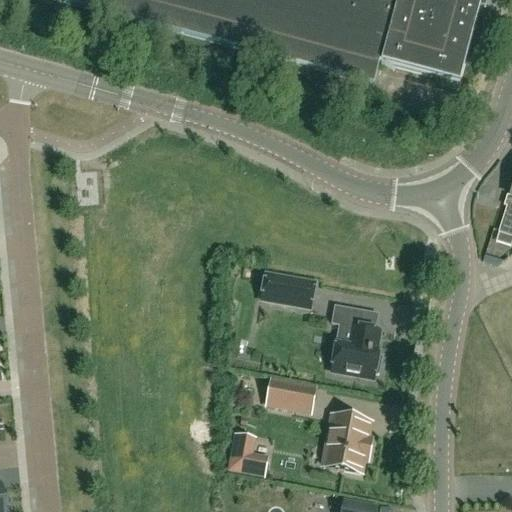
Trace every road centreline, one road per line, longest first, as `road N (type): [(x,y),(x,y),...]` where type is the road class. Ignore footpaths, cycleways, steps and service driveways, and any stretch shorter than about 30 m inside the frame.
road 1 (tertiary): [(28,70),(255,137),(359,189),(456,195)]
road 2 (residential): [(49,511),(15,127)]
road 3 (tertiary): [(438,511),(443,386),(464,270),(456,195)]
road 4 (tertiary): [(456,195),(491,140),(511,78)]
